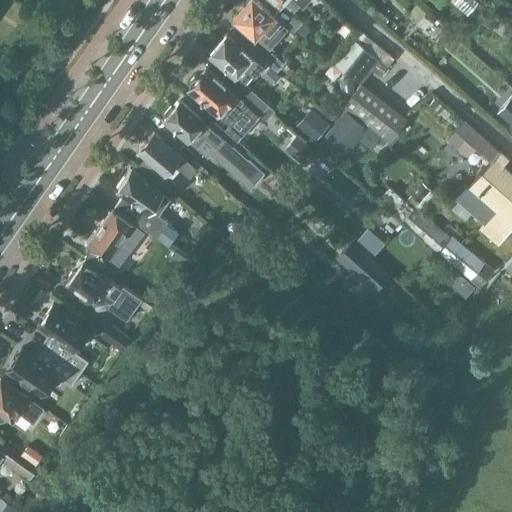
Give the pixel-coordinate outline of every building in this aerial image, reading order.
[(245,4),(234,16),(242,23),(240,26),(246,32),(249,29),(259,38),(270,48),(271,47),(289,27),(274,14),(257,0),(244,0),(243,2),(245,4)] [(277,0),(281,3),(281,2),(284,4),(292,11),(301,1),(304,4),(307,0),(277,0)] [(465,11),(473,8),(479,1),(477,0),(460,0),(459,5),(465,11)] [(284,4),(274,14),(289,27),(294,32),(304,21),(295,14),(292,11),(284,4)] [(358,31),(334,63),(362,85),(373,70),(381,76),(389,66),(388,66),(394,58),(374,43),(368,50),(361,45),(367,37),(358,31)] [(227,34),(211,53),(235,73),(237,76),(246,83),(265,60),(250,47),(248,50),(227,34)] [(259,38),(250,47),(265,60),(271,64),(278,71),(285,63),(287,60),(271,47),(270,48),(259,38)] [(271,64),(262,74),(275,84),(283,75),(278,71),(271,64)] [(190,82),(189,87),(230,124),(247,106),(254,112),(259,116),(264,121),(265,120),(274,110),(265,101),(251,88),(248,85),(246,83),(237,76),(235,73),(226,84),(207,67),(199,76),(195,76),(190,82)] [(348,75),(343,76),(339,81),(340,91),(345,94),(350,94),(354,90),(353,79),(348,75)] [(346,109),(320,141),(342,159),(358,139),(371,148),(381,136),(391,144),(409,120),(362,85),(345,108),(346,109)] [(172,125),(164,135),(179,148),(187,139),(189,141),(190,140),(198,147),(206,138),(256,182),(265,171),(234,145),(233,146),(206,122),(181,99),(175,106),(172,104),(164,113),(167,115),(164,118),(172,125)] [(314,137),(327,121),(312,108),(299,124),(314,137)] [(466,121),(450,140),(467,155),(475,147),(491,161),(479,173),(468,186),(456,201),(483,225),(480,228),(499,244),(511,229),(511,173),(503,166),(509,159),(503,154),(500,151),(466,121)] [(317,148),(298,132),(286,147),(305,163),(317,148)] [(176,183),(166,175),(175,164),(190,177),(197,168),(182,156),(156,133),(139,152),(146,158),(138,165),(169,191),(176,183)] [(172,198),(164,193),(133,170),(118,191),(124,195),(116,206),(169,246),(179,231),(167,223),(169,221),(160,215),(172,198)] [(391,188),(380,201),(391,210),(403,220),(414,208),(415,207),(430,190),(431,189),(423,182),(412,195),(411,194),(406,200),(405,201),(391,188)] [(403,220),(468,278),(480,262),(415,207),(414,208),(403,220)] [(102,269),(106,264),(110,258),(110,257),(114,259),(117,259),(120,258),(122,256),(124,254),(124,251),(122,247),(119,245),(133,225),(113,210),(90,243),(93,246),(85,257),(102,269)] [(369,227),(357,240),(374,255),(385,241),(369,227)] [(236,231),(227,240),(236,248),(244,239),(236,231)] [(352,239),(338,255),(374,286),(388,270),(352,239)] [(189,260),(175,250),(169,258),(183,268),(189,260)] [(122,289),(109,279),(84,261),(75,273),(71,274),(69,276),(70,280),(68,283),(81,292),(80,293),(81,297),(88,302),(92,302),(93,301),(97,304),(107,302),(111,296),(133,312),(143,299),(124,286),(122,289)] [(88,329),(53,303),(38,326),(49,334),(41,345),(80,372),(89,361),(74,350),(88,329)] [(453,325),(459,327),(462,318),(456,316),(453,325)] [(123,348),(125,344),(130,337),(109,322),(101,333),(123,348)] [(80,372),(41,345),(34,355),(22,347),(6,370),(42,394),(57,373),(72,384),(80,372)] [(21,393),(2,379),(0,381),(0,419),(5,418),(7,415),(13,419),(20,410),(34,420),(44,407),(22,391),(21,393)] [(2,441),(0,443),(0,461),(2,459),(31,480),(39,468),(2,441)] [(42,455),(28,445),(22,454),(36,464),(42,455)] [(0,511),(7,511),(13,505),(3,498),(0,501),(0,511)]
